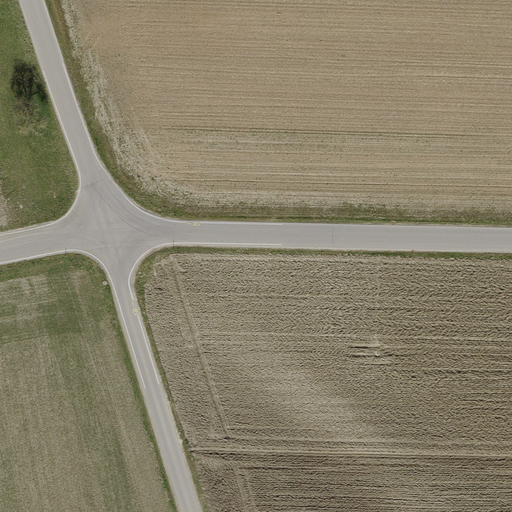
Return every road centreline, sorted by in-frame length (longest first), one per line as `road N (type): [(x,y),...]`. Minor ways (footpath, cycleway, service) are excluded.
road 1 (unclassified): [(108,232),(511,239)]
road 2 (unclassified): [(108,232),(191,511)]
road 3 (residential): [(32,0),(108,232)]
